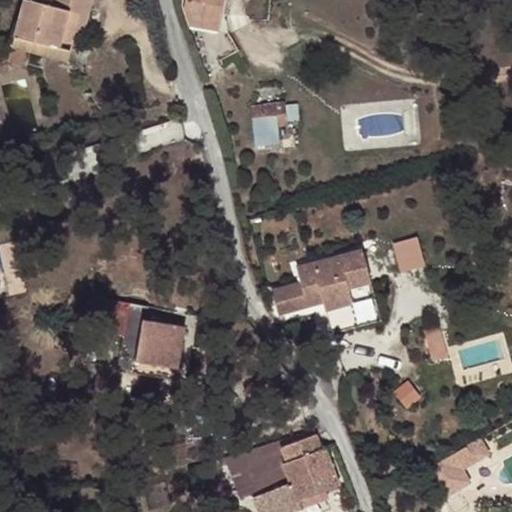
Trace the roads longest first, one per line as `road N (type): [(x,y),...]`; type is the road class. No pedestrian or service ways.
road 1 (residential): [(375,511),(239,257),(169,0)]
road 2 (unknown): [(511,83),(425,82),(377,72),(307,39),(251,41)]
